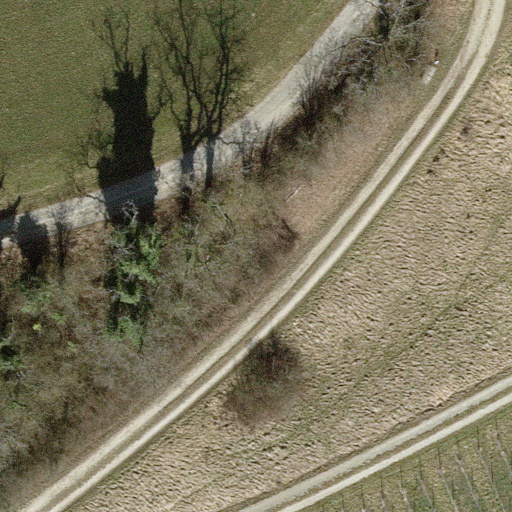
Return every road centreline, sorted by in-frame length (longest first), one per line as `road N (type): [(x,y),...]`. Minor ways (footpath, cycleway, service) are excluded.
road 1 (track): [(481,0),(483,35),(382,202),(207,397),(53,511)]
road 2 (track): [(375,0),(257,138),(60,231),(0,242)]
road 3 (track): [(511,392),(259,511)]
